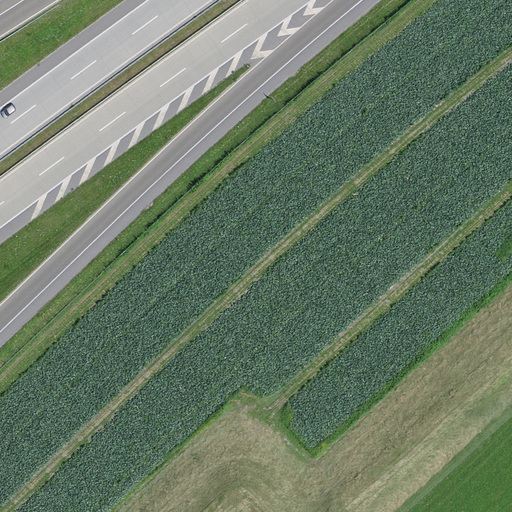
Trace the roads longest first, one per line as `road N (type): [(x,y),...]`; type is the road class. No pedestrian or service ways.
road 1 (motorway): [(0,324),(354,0)]
road 2 (motorway): [(0,206),(281,0)]
road 3 (motorway): [(183,0),(0,136)]
